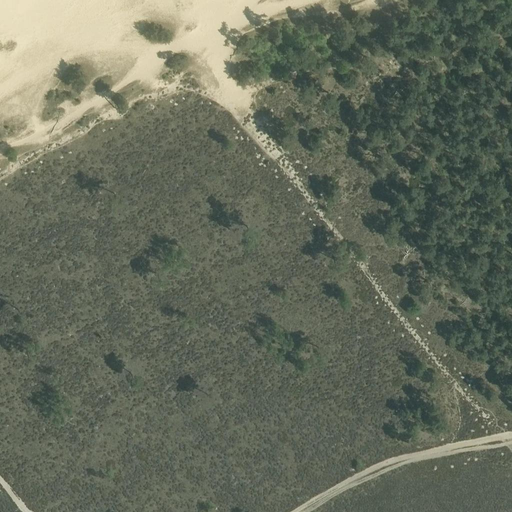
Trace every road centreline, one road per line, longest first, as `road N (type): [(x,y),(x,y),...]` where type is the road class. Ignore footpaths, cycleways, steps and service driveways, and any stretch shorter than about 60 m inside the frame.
road 1 (track): [(236,95),(511,19)]
road 2 (track): [(0,170),(174,84),(236,95)]
road 3 (track): [(511,435),(401,457),(296,511)]
